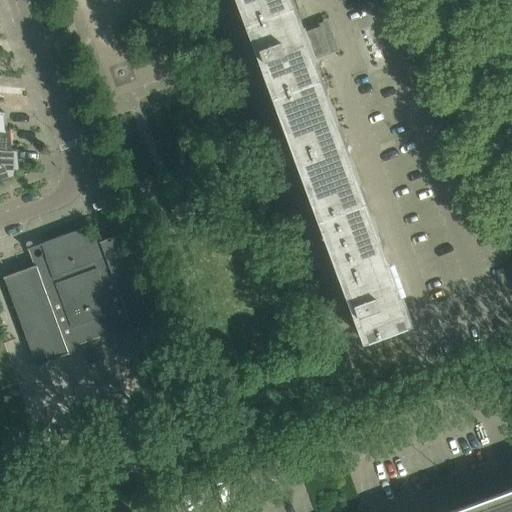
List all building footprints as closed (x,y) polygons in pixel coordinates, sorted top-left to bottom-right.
[(412,320),(315,60),(316,60),(315,58),(333,51),(322,22),(305,29),(304,27),(303,27),(292,0),(237,0),(255,47),(250,49),(257,70),(263,68),(320,221),(309,225),(317,248),(328,244),(363,338),(412,320)] [(0,148),(8,149),(8,148),(10,130),(1,129),(1,131),(0,130),(0,148)] [(0,179),(14,174),(17,149),(8,148),(8,149),(0,148),(0,179)] [(76,337),(117,322),(116,319),(128,314),(133,328),(132,328),(133,330),(166,318),(165,316),(164,317),(132,231),(134,231),(133,229),(101,241),(100,237),(88,242),(83,229),(84,229),(83,228),(42,243),(47,257),(35,262),(36,266),(4,277),(5,279),(6,279),(38,364),(36,364),(37,366),(70,354),(69,352),(68,352),(63,338),(75,334),(76,337)] [(511,511),(511,489),(450,511),(511,511)]
